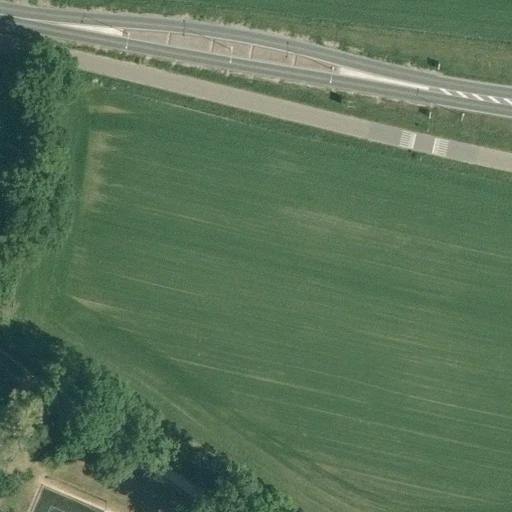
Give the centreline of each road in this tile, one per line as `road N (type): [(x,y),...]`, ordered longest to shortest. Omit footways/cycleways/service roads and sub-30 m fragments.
road 1 (unclassified): [(511,162),(0,45)]
road 2 (primary): [(511,103),(0,14)]
